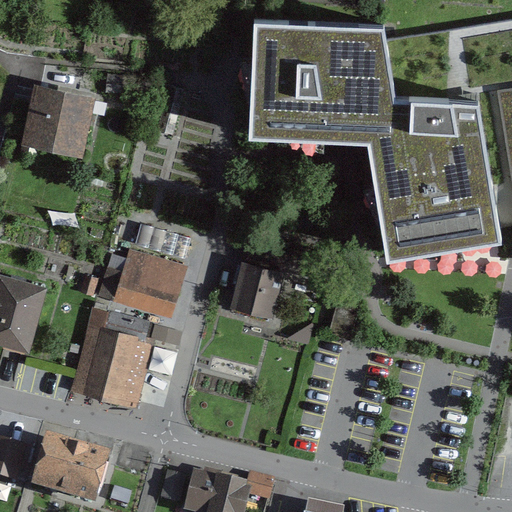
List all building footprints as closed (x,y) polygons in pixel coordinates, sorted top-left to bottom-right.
[(511,17),(389,37),(387,24),(258,22),(256,136),(370,138),(391,256),(501,236),(499,224),(511,221),(511,17)] [(142,74),(108,71),(107,90),(141,93),(142,74)] [(95,91),(34,79),(21,140),(24,141),(22,151),(32,153),(34,143),(82,152),(95,91)] [(185,87),(168,82),(156,129),(173,133),(185,87)] [(143,109),(132,106),(129,119),(140,121),(143,109)] [(191,236),(140,221),(134,242),(184,257),(191,236)] [(321,275),(327,276),(330,262),(324,261),(325,258),(245,240),(241,257),(283,267),(321,276),(321,275)] [(186,265),(128,248),(126,256),(112,252),(99,294),(114,298),(113,300),(171,317),(186,265)] [(283,267),(241,257),(230,305),(272,314),(283,267)] [(47,282),(0,269),(0,340),(29,348),(47,282)] [(99,276),(85,272),(80,290),(94,294),(99,276)] [(360,301),(338,295),(329,333),(351,338),(360,301)] [(153,344),(157,344),(158,339),(179,345),(183,330),(92,305),(70,389),(136,407),(153,344)] [(308,342),(314,321),(286,337),(308,342)] [(110,448),(46,429),(30,484),(95,502),(110,448)] [(0,475),(17,480),(27,443),(0,435),(0,475)] [(204,467),(203,471),(193,468),(183,510),(190,511),(244,511),(249,494),(252,483),(246,481),(238,479),(239,476),(204,467)] [(160,497),(180,502),(187,474),(167,469),(160,497)] [(249,470),(246,481),(252,483),(249,494),(266,498),(270,499),(275,476),(249,470)] [(342,511),(344,506),(306,498),(302,511),(342,511)]
